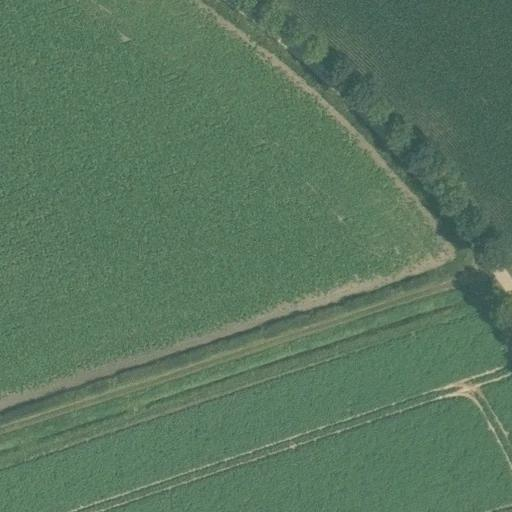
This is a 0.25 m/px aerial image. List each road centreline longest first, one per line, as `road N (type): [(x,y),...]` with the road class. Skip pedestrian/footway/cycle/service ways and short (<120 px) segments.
road 1 (track): [(0,434),(498,270)]
road 2 (unclassified): [(511,288),(375,119),(230,0)]
